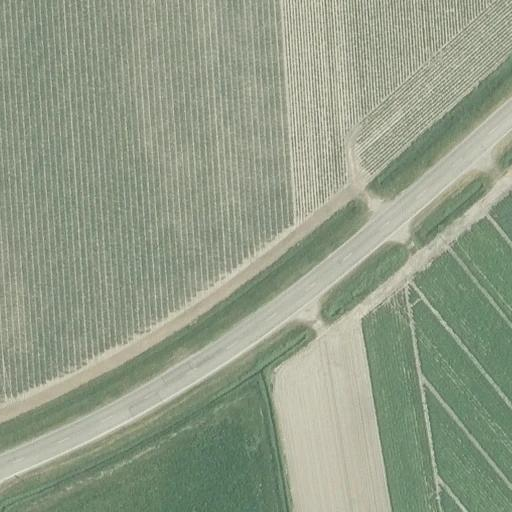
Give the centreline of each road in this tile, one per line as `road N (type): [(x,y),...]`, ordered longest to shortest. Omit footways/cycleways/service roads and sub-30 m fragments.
road 1 (tertiary): [(0,467),(105,420),(253,330),(511,112)]
road 2 (track): [(341,146),(353,183),(420,262)]
